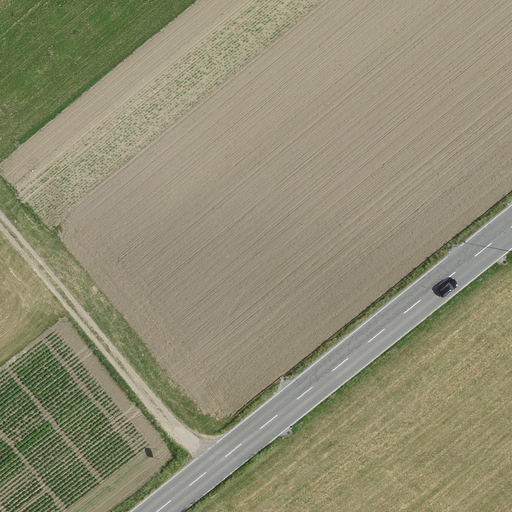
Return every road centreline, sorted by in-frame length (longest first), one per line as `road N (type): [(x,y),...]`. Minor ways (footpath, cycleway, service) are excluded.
road 1 (primary): [(160,511),(511,230)]
road 2 (track): [(223,462),(182,435),(0,213)]
